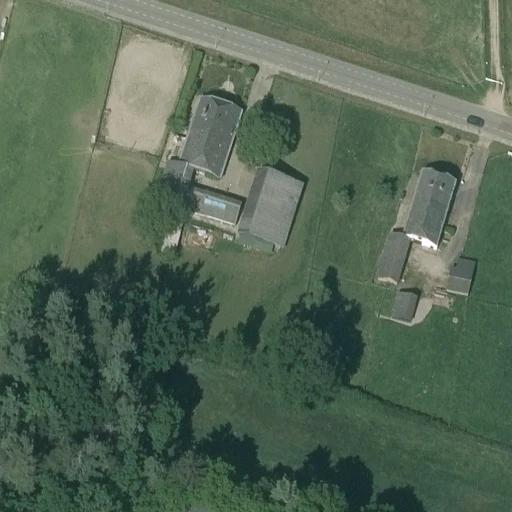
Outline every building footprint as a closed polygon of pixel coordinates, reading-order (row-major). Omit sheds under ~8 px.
[(150,210),(175,219),(178,209),(229,224),(234,207),(183,192),(189,172),(219,181),(241,115),(199,101),(178,167),(165,163),(150,210)] [(421,175),(401,241),(389,237),(376,280),(397,286),(410,243),(436,251),(456,186),(421,175)] [(269,258),(273,246),(279,248),(299,188),(260,176),(240,237),(237,247),(269,258)] [(160,254),(175,257),(177,246),(183,220),(175,219),(169,217),(160,254)] [(474,264),(460,261),(457,260),(455,270),(450,269),(445,294),(467,297),(474,264)] [(417,301),(397,295),(391,319),(411,324),(417,301)]
